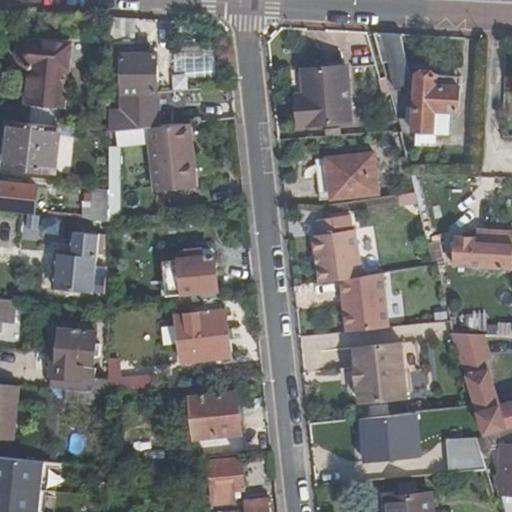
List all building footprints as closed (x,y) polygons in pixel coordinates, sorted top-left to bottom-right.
[(400,34),(374,33),(381,58),(387,57),(395,90),(412,86),(400,34)] [(70,43),(31,40),(26,40),(22,43),(19,46),(18,51),(18,56),(20,60),(24,63),(29,65),(29,67),(30,68),(32,69),(27,123),(59,126),(60,108),(64,108),(70,43)] [(149,43),(110,43),(110,65),(123,65),(123,93),(158,92),(157,53),(150,53),(149,43)] [(347,66),(304,70),(306,95),(306,104),(298,104),(300,125),(352,121),(347,66)] [(437,75),(417,74),(414,122),(408,122),(409,119),(398,120),(401,132),(417,133),(434,134),(435,123),(451,124),(451,112),(459,112),(460,87),(436,86),(437,75)] [(462,77),(437,75),(436,86),(460,87),(461,87),(462,77)] [(158,92),(123,93),(123,111),(110,112),(110,131),(150,127),(159,126),(158,92)] [(306,95),(298,95),(298,104),(306,104),(306,95)] [(84,117),(83,129),(110,131),(110,112),(110,103),(97,104),(95,118),(84,117)] [(27,123),(10,121),(5,166),(54,171),(59,126),(27,123)] [(159,126),(150,127),(156,191),(196,187),(190,123),(159,126)] [(436,146),(437,134),(450,134),(451,124),(435,123),(434,134),(417,133),(416,145),(436,146)] [(119,147),(110,147),(110,190),(110,222),(119,221),(119,147)] [(375,153),(327,159),(332,198),(379,193),(375,153)] [(407,157),(399,159),(403,178),(412,176),(407,157)] [(36,186),(4,183),(1,208),(34,211),(36,186)] [(110,190),(92,188),(92,211),(85,210),(84,219),(110,222),(110,190)] [(416,192),(400,195),(402,206),(419,204),(416,192)] [(486,230),(478,229),(477,237),(477,242),(486,243),(486,230)] [(477,237),(455,235),(454,266),(511,269),(511,230),(486,230),(486,243),(477,242),(477,237)] [(100,234),(74,232),(72,253),(58,252),(54,289),(94,292),(100,234)] [(358,232),(315,237),(317,256),(321,256),(322,265),(318,265),(320,283),(341,279),(363,276),(358,232)] [(180,260),(164,261),(167,296),(184,294),(184,302),(217,298),(216,291),(219,291),(215,255),(201,257),(201,249),(187,250),(188,258),(180,259),(180,260)] [(363,276),(341,279),(343,296),(347,296),(348,307),(344,307),(347,332),(389,327),(383,273),(363,276)] [(226,309),(177,315),(178,325),(180,343),(183,363),(232,357),(226,309)] [(487,314),(466,315),(466,330),(487,330),(487,314)] [(511,323),(500,323),(499,335),(511,336),(511,323)] [(178,325),(168,327),(170,345),(180,343),(178,325)] [(62,327),(53,327),(51,349),(60,350),(58,365),(68,366),(66,389),(90,391),(91,383),(94,355),(96,343),(97,331),(62,327)] [(454,333),(468,377),(484,371),(479,357),(489,354),(483,334),(454,333)] [(402,343),(355,347),(357,367),(362,367),(363,382),(358,382),(360,402),(408,397),(402,343)] [(119,360),(109,360),(109,379),(109,393),(157,388),(156,376),(132,378),(132,381),(119,382),(119,360)] [(468,377),(486,436),(492,434),(504,430),(511,428),(511,400),(494,406),(484,371),(468,377)] [(101,382),(91,383),(90,391),(109,393),(109,379),(102,378),(101,382)] [(20,385),(0,383),(0,438),(14,440),(20,385)] [(105,393),(66,390),(65,400),(103,403),(105,393)] [(237,392),(191,397),(196,438),(242,433),(237,392)] [(459,397),(411,402),(412,413),(425,411),(454,408),(462,408),(459,397)] [(454,408),(425,411),(429,457),(469,454),(466,422),(456,423),(454,408)] [(122,414),(111,414),(111,462),(123,462),(122,414)] [(511,428),(504,430),(503,445),(511,445),(511,428)] [(492,434),(486,436),(489,449),(496,447),(492,434)] [(511,445),(503,445),(501,475),(497,475),(503,495),(511,495),(511,445)] [(241,458),(210,461),(214,504),(235,502),(235,499),(234,491),(241,490),(244,490),(241,458)] [(107,469),(92,467),(89,500),(104,501),(107,469)] [(432,511),(430,494),(387,498),(388,511),(432,511)] [(511,511),(511,495),(503,495),(507,511),(511,511)] [(271,511),(269,498),(247,500),(248,511),(271,511)]
